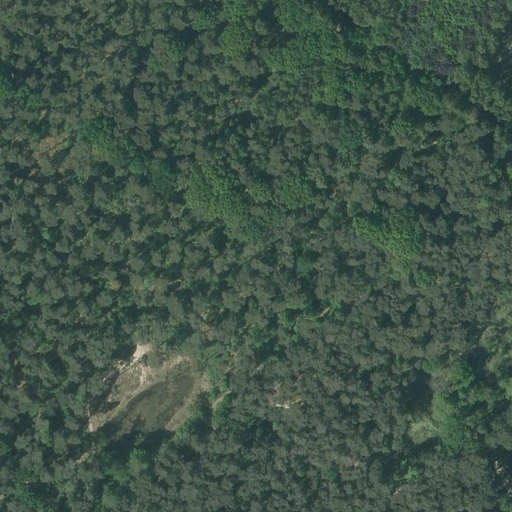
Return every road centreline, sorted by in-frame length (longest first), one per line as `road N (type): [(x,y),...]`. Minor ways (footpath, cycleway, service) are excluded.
road 1 (track): [(275,0),(386,61),(444,128),(433,164),(308,236)]
road 2 (track): [(47,491),(88,446),(92,393),(141,342),(138,324),(26,194)]
road 3 (track): [(0,125),(54,81),(0,44)]
